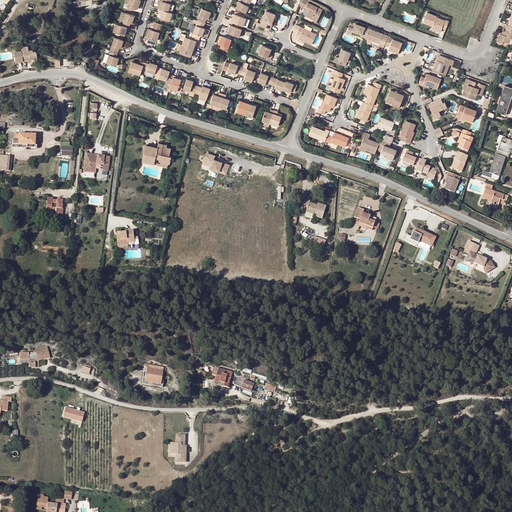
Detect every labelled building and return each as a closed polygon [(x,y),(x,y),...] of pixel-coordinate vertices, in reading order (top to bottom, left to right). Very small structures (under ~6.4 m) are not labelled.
[(139,0),(129,0),(127,8),(134,10),(135,7),(138,8),(140,0),(139,0)] [(169,0),(161,0),(160,5),(159,9),(168,12),(170,4),(168,4),(169,0)] [(250,2),(246,0),(242,0),(241,3),(238,2),(235,9),(245,13),(250,2)] [(305,0),(301,0),(299,5),(305,8),(305,7),(308,9),(307,13),(305,16),(316,22),(322,10),(307,2),(308,1),(305,0)] [(210,12),(202,8),(197,21),(204,24),(206,19),(208,20),(210,12)] [(168,12),(159,9),(158,13),(161,14),(159,18),(169,21),(172,13),(168,12)] [(259,25),(270,30),(271,25),(270,25),(274,14),(265,11),(259,25)] [(130,23),(132,24),(134,16),(125,13),(122,26),(128,28),(130,23)] [(230,21),(243,26),(245,18),(234,14),(232,19),(231,18),(230,21)] [(436,18),(426,14),(422,24),(432,27),(432,28),(440,31),(441,29),(445,31),(448,23),(444,21),(444,22),(436,19),(436,18)] [(204,29),(202,28),(204,24),(197,21),(193,33),(201,36),(204,29)] [(122,26),(115,24),(113,32),(124,36),(126,31),(127,32),(128,28),(122,26)] [(365,38),(368,29),(354,24),(352,28),(347,26),(345,33),(350,34),(351,31),(359,34),(359,35),(365,38)] [(511,26),(507,25),(506,24),(505,28),(507,29),(505,33),(504,36),(502,35),(500,34),(497,42),(502,45),(503,42),(508,44),(511,39),(511,26)] [(227,33),(238,37),(241,29),(228,25),(227,28),(229,29),(227,33)] [(295,34),(299,36),(297,39),(303,42),(311,45),(315,35),(294,25),(293,27),(292,28),(291,30),(296,32),(295,34)] [(147,38),(156,41),(160,29),(153,27),(152,30),(149,29),(147,38)] [(365,38),(372,41),(378,43),(378,45),(383,47),(384,45),(387,37),(368,29),(365,38)] [(182,45),(195,49),(196,46),(194,46),(198,36),(192,34),(190,39),(185,37),(186,34),(181,33),(179,39),(183,41),(182,45)] [(231,40),(221,36),(218,44),(221,45),(220,49),(227,51),(231,40)] [(388,47),(387,50),(390,51),(391,50),(394,51),(397,52),(401,42),(387,37),(384,45),(388,47)] [(119,48),(121,48),(123,41),(114,38),(110,50),(117,53),(119,48)] [(195,49),(182,45),(179,53),(190,57),(192,53),(193,53),(195,49)] [(261,45),(257,54),(270,60),(271,56),(269,55),(268,55),(270,49),(261,45)] [(29,50),(28,46),(21,48),(22,50),(14,52),(16,62),(24,61),(27,60),(31,60),(38,59),(36,51),(33,51),(33,49),(29,50)] [(352,54),(341,49),(337,58),(335,57),(333,62),(344,66),(346,61),(347,57),(350,59),(352,54)] [(119,58),(116,57),(117,53),(110,50),(106,63),(116,66),(119,58)] [(431,70),(444,75),(448,64),(450,60),(439,56),(437,61),(435,60),(431,70)] [(142,69),(144,63),(140,61),(139,64),(132,62),(129,72),(140,76),(142,69)] [(230,63),(225,61),(222,69),(235,74),(235,72),(240,74),(243,67),(230,62),(230,63)] [(154,74),(157,65),(149,62),(149,64),(144,63),(142,69),(146,71),(154,74)] [(256,72),(243,67),(240,74),(245,76),(244,79),(252,82),(256,72)] [(170,71),(166,70),(162,68),(158,78),(171,83),(173,75),(169,74),(170,71)] [(336,71),(334,76),(329,90),(339,94),(344,80),(341,78),(343,73),(336,71)] [(270,84),(273,77),(260,73),(257,81),(265,84),(265,83),(270,84)] [(424,77),(420,76),(418,82),(419,83),(421,84),(422,83),(429,86),(436,89),(440,79),(425,73),(424,77)] [(171,83),(169,88),(177,91),(181,80),(176,78),(177,76),(173,75),(171,83)] [(273,77),(270,84),(275,86),(274,88),(282,91),(282,90),(285,82),(273,77)] [(186,79),(183,89),(194,93),(197,86),(192,84),(193,81),(186,79)] [(476,93),(481,95),(485,85),(480,83),(479,85),(475,83),(476,81),(470,79),(466,89),(463,95),(474,100),(476,93)] [(293,92),(296,85),(286,81),(285,82),(282,90),(290,92),(291,91),(293,92)] [(363,92),(367,94),(364,102),(372,105),(381,84),(375,82),(373,86),(367,83),(363,92)] [(511,87),(505,85),(502,93),(504,93),(498,112),(506,115),(511,97),(511,87)] [(197,86),(194,93),(207,97),(210,88),(202,86),(201,88),(197,86)] [(391,104),(398,106),(403,94),(400,93),(401,92),(397,91),(397,92),(394,91),(389,89),(385,99),(392,102),(391,103),(391,104)] [(217,110),(222,94),(219,93),(218,96),(213,94),(210,104),(213,105),(212,109),(217,110)] [(322,101),(319,108),(324,110),(328,112),(330,107),(331,105),(334,105),(337,98),(326,93),(323,101),(322,101)] [(222,94),(217,110),(222,112),(223,108),(226,109),(229,100),(225,98),(226,95),(222,94)] [(440,115),(438,110),(442,108),(446,107),(444,102),(440,103),(438,99),(432,102),(430,103),(429,103),(433,112),(431,113),(434,118),(440,115)] [(244,114),(248,102),(244,100),(244,102),(240,100),(236,112),(244,114)] [(362,101),(358,111),(357,113),(356,117),(366,121),(372,105),(364,102),(362,101)] [(251,104),(252,103),(248,102),(244,114),(252,117),(256,106),(251,104)] [(462,118),(473,122),(476,112),(461,106),(456,118),(461,119),(462,118)] [(265,111),(261,120),(269,123),(274,110),(270,109),(269,112),(265,111)] [(274,110),(269,123),(277,126),(281,116),(276,115),(277,111),(274,110)] [(380,116),(377,125),(391,131),(394,122),(380,116)] [(410,138),(412,132),(415,124),(406,120),(398,138),(410,142),(411,138),(410,138)] [(325,129),(324,132),(320,130),(320,132),(318,131),(319,130),(312,127),(308,135),(325,142),(327,135),(329,131),(325,129)] [(471,133),(463,130),(462,134),(464,135),(460,144),(459,148),(468,152),(473,138),(470,137),(471,133)] [(363,131),(361,136),(364,137),(361,144),(359,147),(366,150),(375,153),(379,143),(368,138),(369,134),(363,131)] [(338,144),(345,147),(349,138),(334,133),(332,137),(327,135),(325,142),(330,144),(330,143),(337,145),(338,144)] [(12,141),(12,145),(27,145),(34,146),(35,137),(38,137),(38,135),(19,134),(19,141),(17,141),(12,141)] [(390,142),(383,139),(381,138),(379,143),(383,145),(382,148),(386,150),(385,153),(388,154),(387,157),(392,159),(396,150),(388,147),(390,142)] [(499,151),(501,152),(500,156),(505,158),(507,159),(511,144),(511,142),(503,139),(499,151)] [(142,162),(150,163),(150,161),(155,162),(155,158),(160,159),(159,162),(161,162),(168,164),(170,164),(171,157),(169,156),(171,149),(166,148),(166,150),(163,149),(163,144),(158,143),(158,148),(145,145),(142,162)] [(418,168),(421,159),(416,157),(416,159),(412,158),(413,153),(407,150),(402,161),(418,168)] [(12,157),(3,156),(3,152),(0,151),(0,170),(10,171),(12,157)] [(468,156),(458,152),(454,160),(455,160),(452,168),(461,171),(468,156)] [(90,154),(86,154),(84,171),(96,173),(97,164),(103,165),(102,171),(108,172),(110,157),(95,155),(95,157),(90,156),(90,154)] [(210,168),(226,174),(229,164),(214,159),(215,156),(210,154),(209,156),(206,155),(203,163),(211,166),(210,168)] [(489,173),(492,175),(494,175),(494,176),(499,177),(505,158),(500,156),(495,155),(489,173)] [(429,169),(430,167),(424,165),(426,161),(421,159),(418,168),(416,172),(421,173),(420,175),(426,178),(433,180),(436,173),(435,172),(433,171),(429,169)] [(457,175),(449,172),(447,176),(449,177),(446,183),(444,189),(454,193),(458,181),(460,177),(457,175)] [(493,206),(498,207),(499,204),(505,206),(508,197),(491,192),(493,187),(486,185),(485,189),(485,190),(482,199),(488,201),(488,203),(491,204),(491,205),(493,206)] [(52,200),(53,198),(47,198),(46,212),(51,213),(51,212),(52,210),(56,211),(56,213),(55,217),(62,217),(63,209),(62,209),(62,200),(57,199),(57,201),(52,200)] [(306,211),(306,212),(315,215),(314,217),(322,219),(326,207),(318,204),(318,206),(317,207),(315,207),(315,205),(309,203),(309,201),(305,200),(302,210),(306,211)] [(360,220),(359,224),(366,226),(372,229),(374,223),(369,220),(369,218),(370,216),(363,213),(363,211),(357,208),(354,218),(360,220)] [(436,234),(420,229),(419,232),(414,231),(412,236),(407,234),(405,239),(410,241),(411,239),(419,242),(420,239),(433,244),(436,234)] [(126,232),(126,233),(117,234),(118,246),(128,245),(128,244),(128,242),(135,241),(134,238),(134,231),(126,232)] [(324,247),(327,240),(314,235),(312,243),(324,247)] [(468,254),(465,261),(474,263),(483,267),(483,268),(486,273),(495,268),(491,261),(476,254),(479,246),(468,241),(463,252),(468,254)] [(29,353),(20,352),(20,360),(29,360),(28,368),(35,368),(35,367),(35,365),(39,365),(44,365),(44,361),(43,360),(43,359),(50,358),(47,347),(35,349),(36,352),(33,356),(29,356),(29,353)] [(214,369),(212,376),(216,377),(215,382),(224,384),(223,387),(230,389),(231,382),(230,382),(231,379),(232,372),(218,368),(218,369),(214,369)] [(163,373),(148,370),(145,385),(160,388),(163,373)] [(254,383),(244,379),(241,388),(251,392),(254,383)] [(0,412),(0,413),(1,411),(7,411),(8,402),(11,402),(12,397),(4,396),(4,401),(1,400),(1,401),(0,401),(0,412)] [(84,413),(65,408),(63,417),(82,422),(84,413)] [(174,447),(170,447),(170,455),(176,455),(175,460),(179,460),(179,462),(186,462),(186,446),(185,446),(185,435),(180,435),(180,443),(176,443),(174,443),(174,447)] [(72,493),(64,492),(63,498),(63,499),(64,499),(71,500),(72,493)] [(46,511),(64,511),(65,506),(63,506),(64,499),(63,499),(63,498),(56,497),(55,505),(47,504),(48,497),(44,496),(44,495),(40,494),(40,496),(38,496),(36,510),(46,511)]
